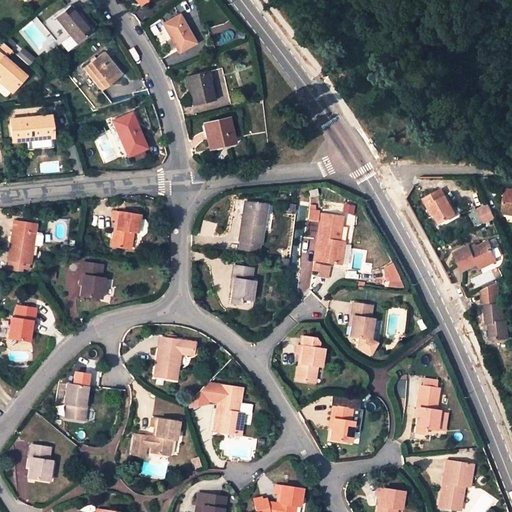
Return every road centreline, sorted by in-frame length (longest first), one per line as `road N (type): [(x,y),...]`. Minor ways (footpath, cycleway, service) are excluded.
road 1 (secondary): [(511,482),(447,323),(371,182)]
road 2 (residential): [(178,309),(106,323),(75,340),(0,428)]
road 3 (secondary): [(360,168),(241,0)]
road 4 (residential): [(102,0),(153,77),(176,181)]
road 5 (unclassified): [(176,181),(360,168)]
road 6 (residential): [(346,511),(329,474),(248,358)]
road 7 (unclassified): [(0,198),(176,181)]
road 8 (residential): [(178,309),(176,181)]
